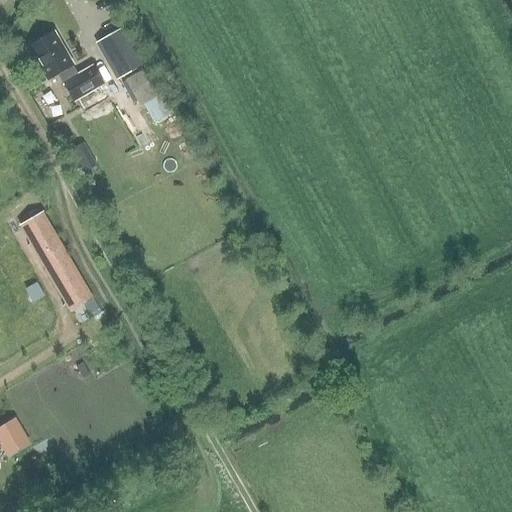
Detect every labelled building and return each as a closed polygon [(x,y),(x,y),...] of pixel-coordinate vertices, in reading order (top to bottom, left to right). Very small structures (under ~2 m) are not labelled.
[(125,28),(99,44),(120,79),(146,63),(125,28)] [(47,82),(58,75),(74,103),(103,85),(91,65),(76,74),(72,68),(75,66),(53,30),(26,47),(47,82)] [(162,95),(148,69),(125,81),(139,107),(162,95)] [(91,169),(84,157),(75,162),(72,164),(78,176),(82,174),(91,169)] [(19,226),(70,313),(94,299),(42,212),(19,226)] [(0,443),(7,456),(28,444),(14,420),(0,427),(0,443)]
